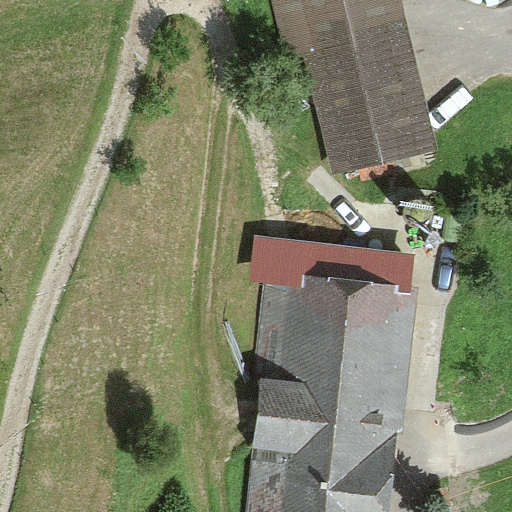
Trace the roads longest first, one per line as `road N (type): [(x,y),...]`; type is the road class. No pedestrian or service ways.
road 1 (track): [(180,0),(233,50),(267,131),(315,185),(411,236),(426,253),(425,410),(436,457)]
road 2 (track): [(11,511),(23,389),(149,0)]
road 3 (track): [(218,511),(206,308),(233,50)]
